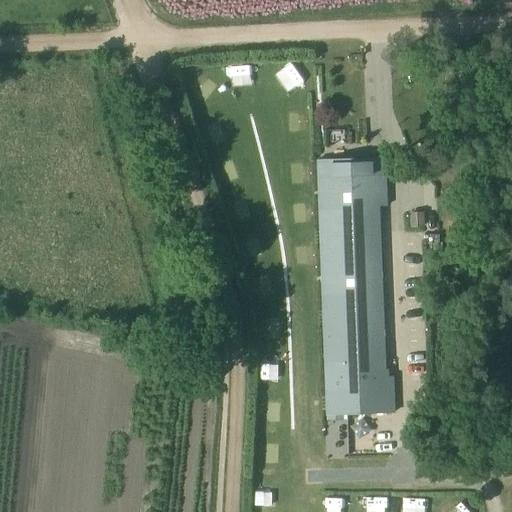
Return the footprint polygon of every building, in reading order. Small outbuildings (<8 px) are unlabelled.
[(385,159),(318,161),(323,322),(326,415),(395,414),(390,320),(385,159)] [(423,213),(408,213),(409,228),(423,228),(423,213)] [(250,383),(249,409),(260,409),(260,383),(250,383)] [(250,452),(270,452),(271,434),(250,434),(250,452)] [(456,491),(442,504),(449,511),(452,511),(465,501),(456,491)]
